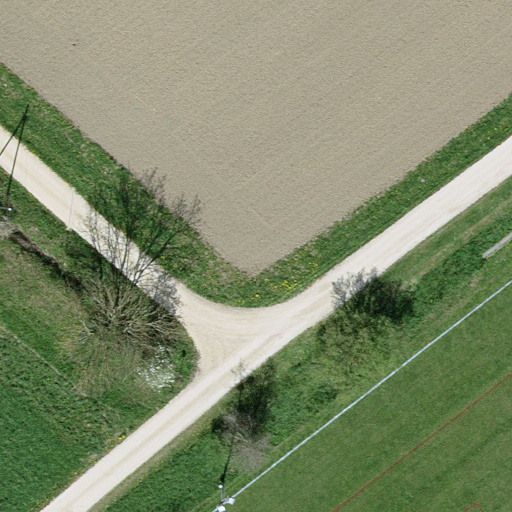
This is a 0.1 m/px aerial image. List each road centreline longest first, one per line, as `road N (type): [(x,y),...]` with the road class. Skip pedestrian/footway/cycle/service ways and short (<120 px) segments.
road 1 (track): [(253,348),(0,141)]
road 2 (track): [(253,348),(511,159)]
road 3 (track): [(69,511),(253,348)]
